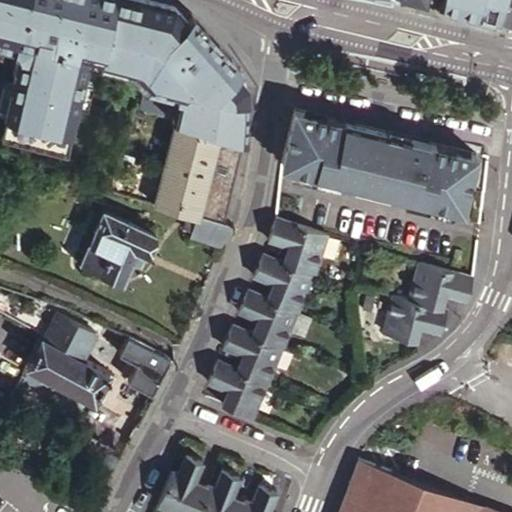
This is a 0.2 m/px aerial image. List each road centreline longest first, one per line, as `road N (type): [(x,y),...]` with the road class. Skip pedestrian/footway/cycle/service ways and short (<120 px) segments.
road 1 (tertiary): [(283,9),(247,230),(161,407)]
road 2 (tertiary): [(322,473),(334,441),(369,404),(457,347),(491,311),(511,235)]
road 3 (tertiary): [(283,9),(511,60)]
road 4 (residential): [(322,473),(161,407)]
